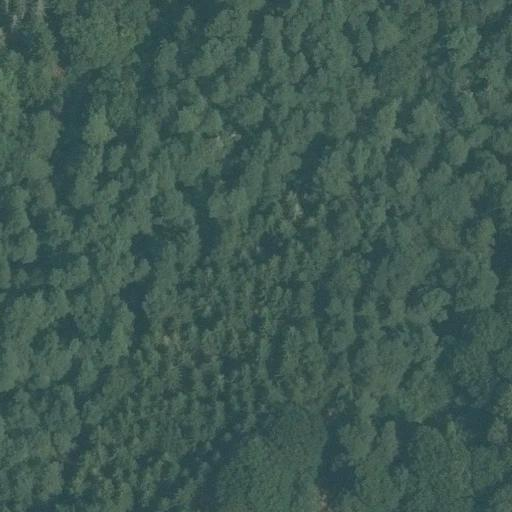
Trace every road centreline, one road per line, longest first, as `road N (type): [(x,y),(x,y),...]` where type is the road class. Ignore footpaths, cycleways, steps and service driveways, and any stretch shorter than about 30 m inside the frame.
road 1 (track): [(511,207),(410,511)]
road 2 (track): [(0,300),(110,0)]
